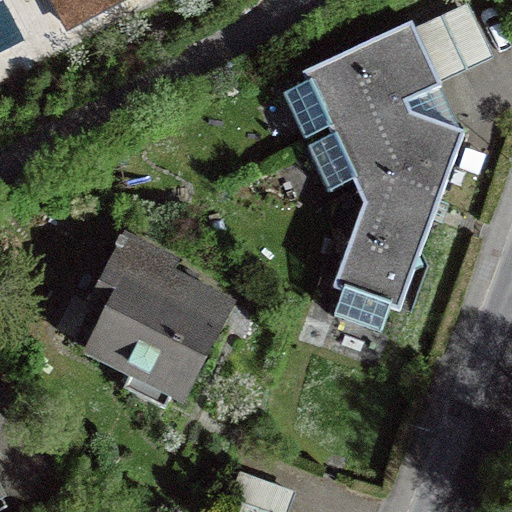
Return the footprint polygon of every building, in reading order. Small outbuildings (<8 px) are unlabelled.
[(65,0),(74,17),(106,0),(65,0)] [(465,8),(438,20),(463,74),(490,62),(465,8)] [(436,87),(463,74),(438,20),(411,33),(436,87)] [(438,91),(436,87),(411,33),(409,28),(300,79),(304,88),(281,98),(303,144),(326,133),(329,141),(403,106),(404,108),(438,91)] [(404,108),(403,106),(329,141),(306,151),(327,197),(350,186),(356,198),(384,185),(437,204),(461,137),(408,118),(404,108)] [(437,204),(384,185),(356,198),(361,209),(331,292),(340,295),(331,319),(379,336),(387,312),(396,316),(411,275),(420,271),(416,262),(437,204)] [(170,397),(181,402),(227,311),(164,279),(169,269),(117,242),(113,251),(118,254),(90,310),(106,318),(87,355),(129,377),(121,393),(162,413),(170,397)] [(236,475),(226,503),(250,511),(286,511),(293,496),(236,475)] [(250,511),(226,503),(222,511),(250,511)]
